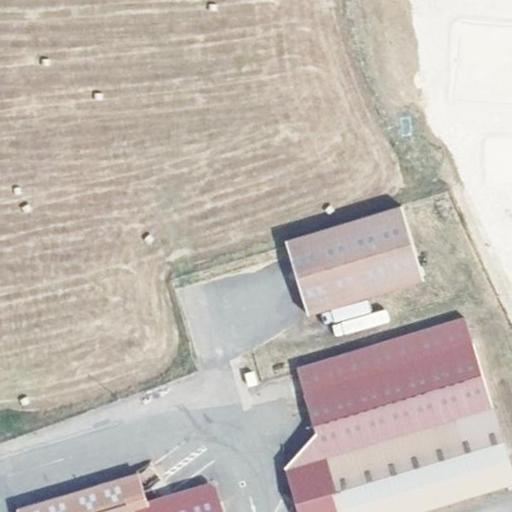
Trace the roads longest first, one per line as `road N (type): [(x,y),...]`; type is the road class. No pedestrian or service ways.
road 1 (unclassified): [(0,381),(123,332),(135,318),(151,254),(182,221),(178,168),(86,0)]
road 2 (unknown): [(0,496),(27,456),(55,439),(174,408),(217,417)]
road 3 (unknown): [(217,417),(221,331),(248,295),(280,278)]
